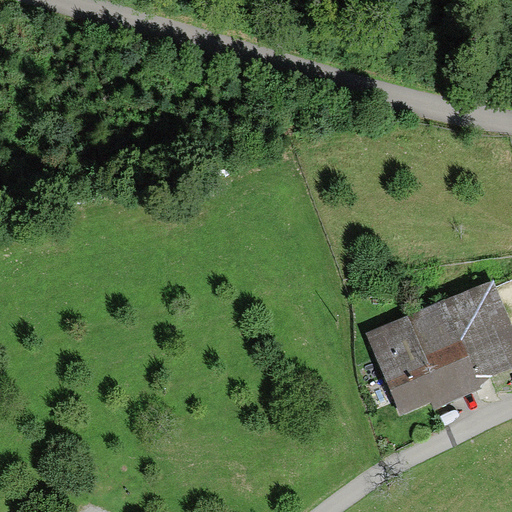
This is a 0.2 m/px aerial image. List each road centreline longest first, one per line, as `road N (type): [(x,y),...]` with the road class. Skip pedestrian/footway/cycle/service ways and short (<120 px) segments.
road 1 (unclassified): [(81,0),(511,122)]
road 2 (residential): [(326,511),(390,466),(511,408)]
